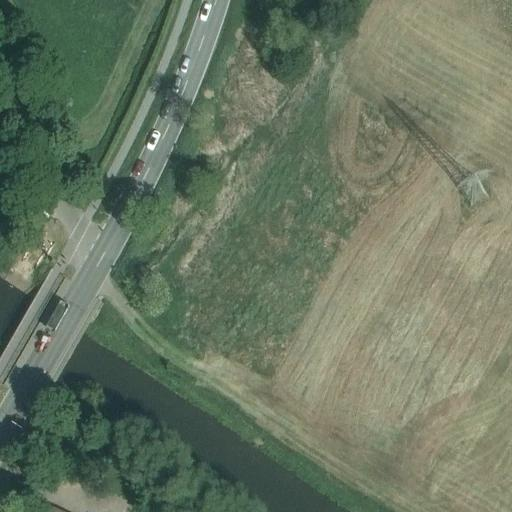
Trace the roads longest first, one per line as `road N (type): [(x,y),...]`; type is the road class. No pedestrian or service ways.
road 1 (secondary): [(102,256),(143,181),(216,0)]
road 2 (residential): [(0,62),(79,232),(102,256)]
road 3 (secondary): [(0,437),(102,256)]
